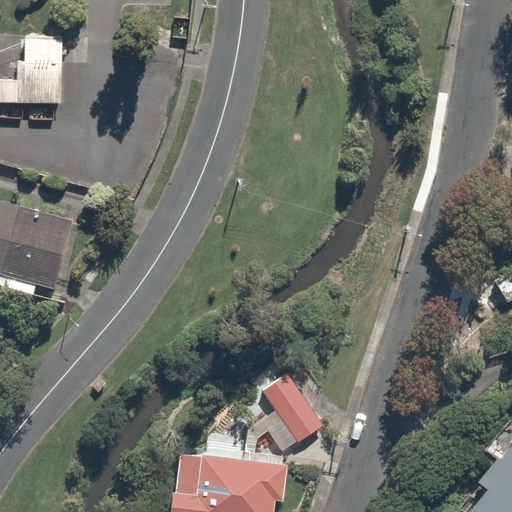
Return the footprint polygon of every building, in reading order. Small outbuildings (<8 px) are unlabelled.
[(0,80),(0,103),(60,104),(61,37),(24,37),(23,61),(16,61),(16,81),(0,80)] [(0,199),(0,283),(54,298),(76,220),(57,215),(63,195),(19,184),(14,203),(0,199)] [(511,299),(511,263),(490,277),(507,303),(511,299)] [(325,430),(292,368),(256,387),(289,449),(325,430)] [(485,460),(468,479),(480,490),(460,511),(511,511),(511,422),(502,414),(471,448),(485,460)] [(272,511),(273,499),(282,500),(285,460),(176,451),(172,491),(165,491),(163,511),(272,511)]
